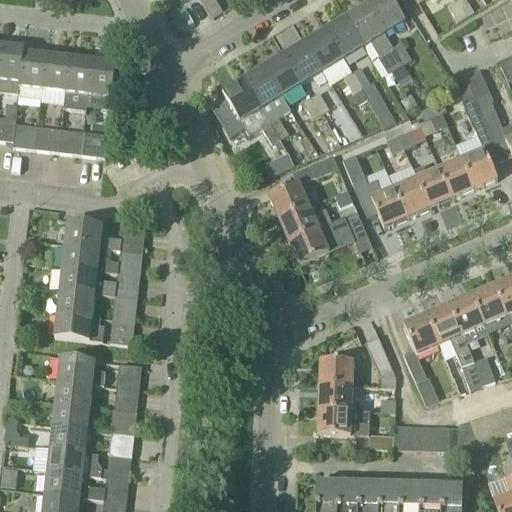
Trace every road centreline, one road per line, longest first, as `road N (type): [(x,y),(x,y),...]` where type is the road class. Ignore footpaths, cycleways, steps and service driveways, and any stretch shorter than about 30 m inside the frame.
road 1 (residential): [(157,511),(173,383),(166,353),(177,230),(161,180)]
road 2 (residential): [(272,337),(511,234)]
road 3 (residential): [(0,390),(22,191)]
road 4 (residential): [(272,337),(201,162)]
road 5 (unknown): [(272,453),(455,462)]
road 6 (residential): [(272,511),(272,337)]
road 7 (residential): [(165,80),(294,0)]
road 8 (residential): [(161,180),(109,205),(22,191)]
road 9 (residential): [(141,31),(0,13)]
